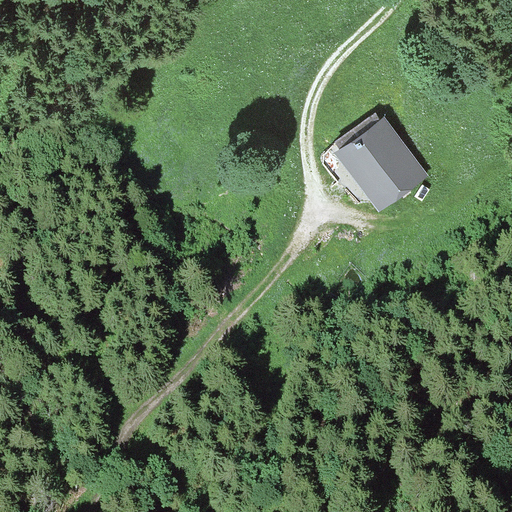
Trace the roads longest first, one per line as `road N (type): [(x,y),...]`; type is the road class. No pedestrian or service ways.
road 1 (track): [(89,511),(138,410),(279,287),(303,208),(307,100),(334,54)]
road 2 (track): [(511,162),(408,217),(380,223),(300,216)]
